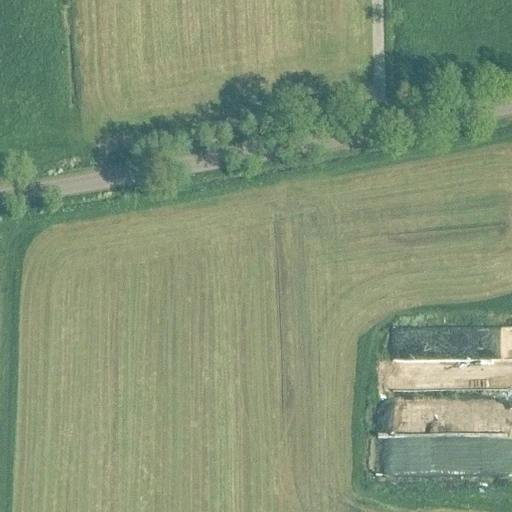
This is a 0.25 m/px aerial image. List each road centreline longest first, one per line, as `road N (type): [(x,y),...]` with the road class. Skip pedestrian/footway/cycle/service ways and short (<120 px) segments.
road 1 (unclassified): [(0,204),(511,113)]
road 2 (unknown): [(372,0),(374,141)]
